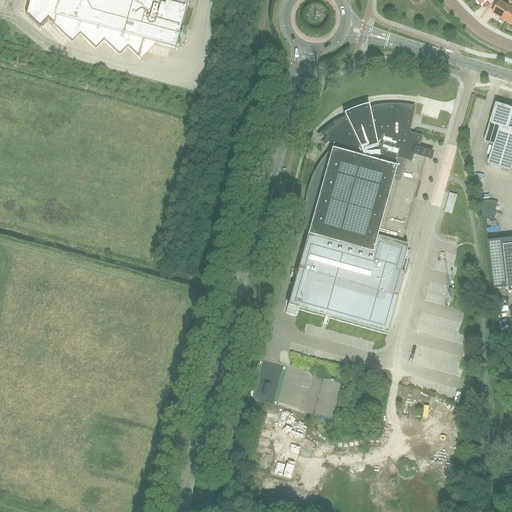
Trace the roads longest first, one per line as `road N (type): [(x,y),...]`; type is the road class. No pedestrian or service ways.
road 1 (secondary): [(176,511),(305,46)]
road 2 (unclassified): [(511,76),(342,25)]
